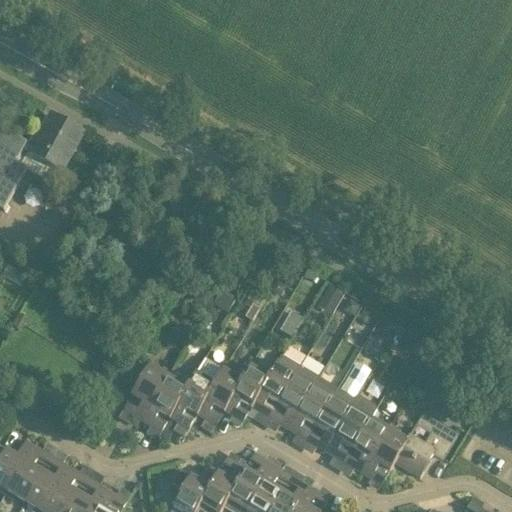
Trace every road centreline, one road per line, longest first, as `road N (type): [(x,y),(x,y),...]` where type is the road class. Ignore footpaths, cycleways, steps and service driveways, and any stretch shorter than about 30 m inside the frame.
road 1 (tertiary): [(511,344),(0,44)]
road 2 (residential): [(0,409),(110,467),(247,437),(368,501),(464,484),(511,506)]
